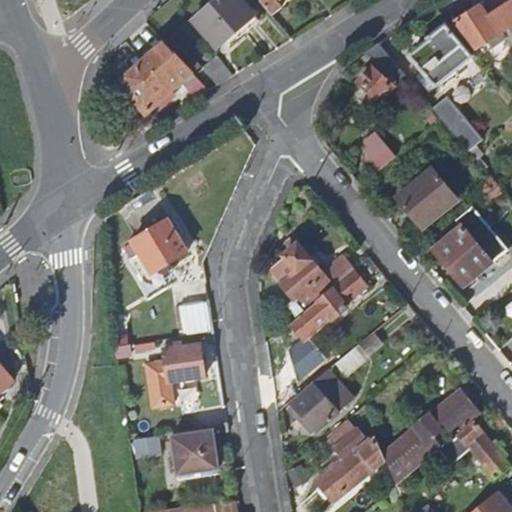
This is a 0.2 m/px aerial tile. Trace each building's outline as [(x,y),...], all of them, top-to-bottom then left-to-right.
[(241,0),(218,0),(194,22),(218,50),(256,17),(241,0)] [(511,1),(490,17),(483,7),(461,24),(480,51),(498,38),(503,45),(508,43),(502,34),(511,28),(511,30),(511,1)] [(412,57),(438,90),(475,59),(451,27),(446,30),(442,29),(433,37),(432,41),(412,57)] [(200,79),(167,42),(127,76),(126,88),(147,113),(183,84),(186,87),(200,79)] [(372,68),(360,82),(373,93),(369,98),(377,106),(382,100),(383,102),(406,74),(381,44),(369,54),(379,66),(375,70),(372,68)] [(200,66),(218,86),(232,78),(211,56),(200,66)] [(444,119),(479,161),(486,155),(478,146),(486,139),(450,97),(435,109),(444,119)] [(366,162),(377,175),(396,159),(377,137),(366,146),(374,156),(366,162)] [(433,171),(398,199),(425,231),(459,202),(433,171)] [(463,227),(435,251),(468,288),(509,253),(473,210),(458,222),(463,227)] [(170,220),(137,242),(157,274),(191,252),(170,220)] [(272,269),(284,284),(283,285),(296,301),(289,306),(297,317),(302,313),(303,314),(318,302),(333,289),(355,272),(342,258),(323,274),(299,244),(284,257),(285,258),(272,269)] [(334,291),(318,303),(320,306),(293,327),(304,340),(330,317),(333,321),(348,310),(347,309),(370,290),(355,272),(333,289),(334,291)] [(209,300),(181,304),(186,333),(214,328),(209,300)] [(117,344),(118,354),(118,356),(133,353),(131,342),(117,344)] [(152,382),(206,374),(201,342),(166,348),(168,359),(149,362),(152,382)] [(356,348),(337,364),(348,377),(367,361),(356,348)] [(0,365),(0,394),(14,382),(0,365)] [(296,404),(320,432),(338,415),(338,413),(354,399),(330,370),(313,384),(316,387),(296,404)] [(199,381),(178,382),(179,400),(200,399),(199,381)] [(459,390),(384,453),(398,486),(442,448),(433,439),(445,429),(449,433),(457,426),(463,431),(475,421),(482,415),(459,390)] [(344,460),(319,481),(337,503),(385,463),(376,441),(361,454),(357,449),(370,438),(367,434),(364,436),(358,429),(356,430),(348,421),(329,438),(337,446),(334,448),(344,460)] [(442,448),(455,464),(471,451),(497,480),(511,467),(511,466),(502,456),(507,452),(497,441),(493,445),(475,421),(463,431),(442,448)] [(215,429),(175,435),(180,474),(220,469),(215,429)] [(511,511),(499,497),(481,511),(511,511)]
